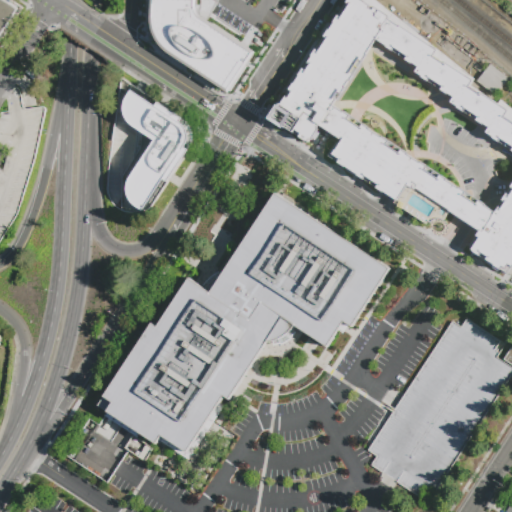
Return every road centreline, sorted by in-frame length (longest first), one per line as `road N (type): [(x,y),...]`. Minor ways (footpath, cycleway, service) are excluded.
road 1 (trunk): [(40,427),(80,282),(94,0)]
road 2 (trunk): [(65,103),(57,299),(18,419)]
road 3 (tertiary): [(301,168),(463,274)]
road 4 (trunk): [(65,103),(32,219),(0,266)]
road 5 (tertiary): [(119,47),(239,125)]
road 6 (trunk): [(40,427),(122,314)]
road 7 (trunk): [(170,228),(142,250),(122,251),(102,235),(86,193)]
road 8 (tertiary): [(170,228),(239,125)]
road 9 (trunk): [(0,308),(26,342),(18,419)]
